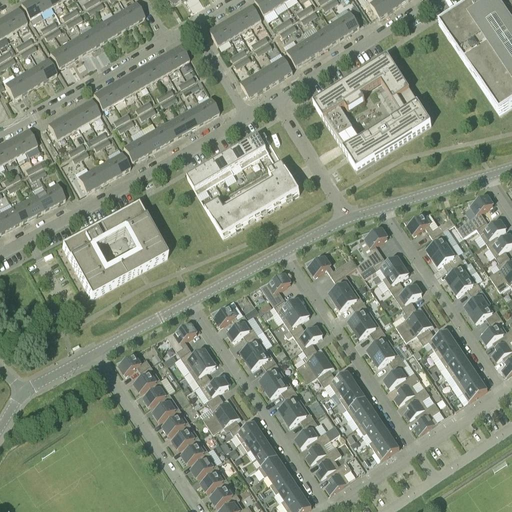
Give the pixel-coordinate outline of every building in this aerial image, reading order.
[(41,17),(52,10),(45,0),(34,0),(32,2),(41,17)] [(45,0),(52,10),(62,4),(60,0),(45,0)] [(169,0),(174,8),(185,2),(183,0),(169,0)] [(265,19),(275,12),(267,0),(261,0),(255,4),(265,19)] [(267,0),(275,12),(286,6),(282,0),(267,0)] [(380,22),(391,15),(381,0),(371,7),(380,22)] [(381,0),(391,15),(401,8),(396,0),(381,0)] [(511,0),(477,0),(466,8),(438,26),(499,119),(511,110),(511,0)] [(332,10),(339,5),(336,1),(329,5),(332,10)] [(30,23),(41,17),(32,2),(21,8),(30,23)] [(86,11),(93,7),(91,2),(84,6),(86,11)] [(97,14),(104,10),(101,5),(94,9),(97,14)] [(325,14),(332,10),(329,5),(323,9),(325,14)] [(134,27),(145,21),(136,6),(126,13),(134,27)] [(307,16),(314,12),(311,7),(304,11),(307,16)] [(90,18),(97,14),(94,9),(87,13),(90,18)] [(242,15),(251,30),(262,23),(253,9),(242,15)] [(72,20),(79,15),(76,11),(69,15),(72,20)] [(300,20),(307,16),(304,11),(297,16),(300,20)] [(7,19),(16,33),(27,27),(18,12),(7,19)] [(124,34),(134,27),(126,13),(115,19),(124,34)] [(311,23),(318,18),(315,14),(308,18),(311,23)] [(65,24),(72,20),(69,15),(62,19),(65,24)] [(240,36),(251,30),(242,15),(232,22),(240,36)] [(340,22),(350,37),(360,30),(351,15),(340,22)] [(76,27),(83,22),(80,18),(73,22),(76,27)] [(302,23),(304,27),(311,23),(308,18),(302,23)] [(0,30),(5,40),(16,33),(7,19),(0,23),(0,30)] [(113,40),(124,34),(115,19),(104,25),(113,40)] [(286,29),(293,25),(290,20),(283,25),(286,29)] [(69,31),(76,27),(73,22),(66,26),(69,31)] [(229,43),(240,36),(232,22),(221,28),(229,43)] [(339,44),(350,37),(340,22),(330,28),(339,44)] [(50,32),(57,28),(55,23),(48,28),(50,32)] [(102,46),(113,40),(104,25),(93,32),(102,46)] [(279,33),(286,29),(283,25),(276,29),(279,33)] [(287,31),(290,36),(297,32),(294,27),(287,31)] [(43,36),(50,32),(48,28),(41,32),(43,36)] [(219,49),(229,43),(221,28),(210,35),(219,49)] [(328,50),(339,44),(330,28),(319,35),(328,50)] [(54,39),(61,35),(59,30),(52,34),(54,39)] [(280,36),(283,40),(290,36),(287,31),(280,36)] [(91,53),(102,46),(93,32),(83,38),(91,53)] [(47,43),(54,39),(52,34),(45,39),(47,43)] [(318,57),(328,50),(319,35),(308,42),(318,57)] [(80,59),(91,53),(83,38),(72,44),(80,59)] [(262,48),(268,43),(266,39),(259,43),(262,48)] [(26,49),(32,45),(30,41),(23,45),(26,49)] [(307,64),(318,57),(308,42),(298,48),(307,64)] [(255,52),(262,48),(259,43),(252,47),(255,52)] [(70,66),(80,59),(72,44),(61,51),(70,66)] [(18,54),(26,49),(23,45),(16,49),(18,54)] [(266,54),(273,50),(270,46),(263,50),(266,54)] [(29,57),(37,53),(34,48),(26,52),(29,57)] [(296,70),(307,64),(298,48),(287,55),(296,70)] [(178,70),(190,64),(181,49),(170,55),(178,70)] [(256,54),(259,59),(266,54),(263,50),(256,54)] [(59,72),(70,66),(61,51),(50,57),(59,72)] [(23,61),(29,57),(26,52),(20,56),(23,61)] [(240,60),(247,56),(244,52),(237,56),(240,60)] [(4,62),(11,58),(8,53),(1,58),(4,62)] [(168,77),(178,70),(170,55),(159,61),(168,77)] [(233,64),(240,60),(237,56),(230,60),(233,64)] [(244,67),(251,63),(249,58),(242,62),(244,67)] [(357,175),(431,128),(387,59),(313,106),(357,175)] [(8,69),(15,65),(12,60),(5,65),(8,69)] [(157,83),(168,77),(159,61),(148,68),(157,83)] [(293,75),(292,73),(284,61),(274,67),(282,82),(293,75)] [(57,78),(55,74),(48,62),(37,69),(46,84),(57,78)] [(237,71),(244,67),(242,62),(235,67),(237,71)] [(272,88),(282,82),(274,67),(263,74),(272,88)] [(146,89),(157,83),(148,68),(137,74),(146,89)] [(35,91),(46,84),(37,69),(26,75),(35,91)] [(135,95),(146,89),(137,74),(127,80),(135,95)] [(261,95),(272,88),(263,74),(252,80),(261,95)] [(24,97),(35,91),(26,75),(15,82),(24,97)] [(188,88),(195,84),(192,79),(185,83),(188,88)] [(124,101),(135,95),(127,80),(116,86),(124,101)] [(250,101),(261,95),(252,80),(241,87),(250,101)] [(13,103),(24,97),(15,82),(4,88),(13,103)] [(181,92),(188,88),(185,83),(178,87),(181,92)] [(113,107),(124,101),(116,86),(105,92),(113,107)] [(192,95),(199,91),(197,86),(190,90),(192,95)] [(185,99),(192,95),(190,90),(182,94),(185,99)] [(166,100),(174,96),(171,91),(164,95),(166,100)] [(102,114),(113,107),(105,92),(94,98),(102,114)] [(159,104),(166,100),(164,95),(157,99),(159,104)] [(170,107),(178,103),(175,98),(168,103),(170,107)] [(200,108),(208,123),(219,117),(211,102),(200,108)] [(163,111),(170,107),(168,103),(161,107),(163,111)] [(81,110),(90,125),(101,119),(92,104),(81,110)] [(145,113),(152,108),(149,104),(142,108),(145,113)] [(138,116),(145,113),(142,108),(135,112),(138,116)] [(197,129),(208,123),(200,108),(189,114),(197,129)] [(79,132),(90,125),(81,110),(70,116),(79,132)] [(149,120),(156,115),(153,111),(146,115),(149,120)] [(187,135),(197,129),(189,114),(178,120),(187,135)] [(142,123),(149,120),(146,115),(139,119),(142,123)] [(68,138),(79,132),(70,116),(59,123),(68,138)] [(123,125),(130,121),(128,116),(120,120),(123,125)] [(116,129),(123,125),(120,120),(113,124),(116,129)] [(176,142),(187,135),(178,120),(167,127),(176,142)] [(57,144),(68,138),(59,123),(48,129),(57,144)] [(127,132),(134,128),(132,123),(124,127),(127,132)] [(120,136),(127,132),(124,127),(117,131),(120,136)] [(152,127),(143,132),(146,138),(155,133),(152,127)] [(165,148),(176,142),(167,127),(156,133),(165,148)] [(154,154),(165,148),(156,133),(145,139),(154,154)] [(18,140),(26,156),(38,150),(29,134),(18,140)] [(99,143),(107,139),(104,134),(97,138),(99,143)] [(93,147),(99,143),(97,138),(90,142),(93,147)] [(143,160),(154,154),(145,139),(134,145),(143,160)] [(260,162),(269,157),(258,139),(249,144),(260,162)] [(15,161),(26,156),(18,140),(7,146),(15,161)] [(104,150),(111,146),(108,141),(101,145),(104,150)] [(251,167),(260,162),(249,144),(241,149),(251,167)] [(96,154),(104,150),(101,145),(94,149),(96,154)] [(132,166),(143,160),(134,145),(124,151),(132,166)] [(0,159),(4,167),(15,161),(7,146),(0,149),(0,159)] [(78,155),(85,151),(82,146),(75,150),(78,155)] [(242,173),(251,167),(241,149),(232,155),(239,168),(242,173)] [(71,159),(78,155),(75,150),(68,154),(71,159)] [(79,158),(82,162),(89,158),(86,153),(79,158)] [(231,173),(239,168),(232,155),(223,160),(231,173)] [(130,172),(128,168),(122,156),(111,162),(119,178),(130,172)] [(75,166),(82,162),(79,158),(72,161),(75,166)] [(234,178),(231,173),(223,160),(214,165),(225,183),(234,178)] [(108,184),(119,178),(111,162),(100,169),(108,184)] [(35,174),(42,170),(40,165),(32,169),(35,174)] [(216,188),(225,183),(214,165),(205,170),(216,188)] [(274,212),(286,205),(300,197),(282,167),(268,175),(274,184),(261,191),(249,198),(236,205),(224,213),(219,204),(205,212),(223,242),(236,234),(249,227),(262,219),(274,212)] [(28,177),(35,174),(32,169),(26,172),(28,177)] [(97,190),(108,184),(100,169),(89,175),(97,190)] [(207,193),(216,188),(205,170),(196,176),(207,193)] [(39,181),(46,177),(44,172),(36,176),(39,181)] [(86,196),(97,190),(89,175),(78,181),(86,196)] [(13,185),(20,181),(18,176),(10,180),(13,185)] [(32,184),(39,181),(36,176),(29,180),(32,184)] [(198,199),(207,193),(196,176),(187,181),(198,199)] [(6,189),(13,185),(10,180),(3,184),(6,189)] [(16,192),(24,188),(22,184),(14,188),(16,192)] [(10,196),(16,192),(14,188),(7,191),(10,196)] [(54,209),(65,203),(57,188),(46,193),(54,209)] [(43,215),(54,209),(46,193),(35,199),(43,215)] [(32,221),(43,215),(35,199),(24,205),(32,221)] [(477,233),(487,226),(481,217),(493,209),(487,200),(487,199),(467,205),(467,206),(468,206),(477,219),(470,224),(477,233)] [(21,226),(32,221),(24,205),(13,211),(21,226)] [(138,208),(62,250),(91,302),(166,261),(138,208)] [(10,232),(21,226),(13,211),(2,217),(10,232)] [(0,237),(10,232),(2,217),(0,217),(0,237)] [(432,242),(443,235),(439,230),(433,234),(423,220),(424,220),(424,219),(404,225),(404,226),(414,240),(425,232),(432,242)] [(486,247),(497,240),(506,234),(500,225),(490,231),(487,226),(477,233),(486,247)] [(376,250),(387,242),(381,233),(382,233),(382,232),(362,238),(362,239),(374,255),(367,260),(374,269),(384,262),(376,250)] [(433,263),(452,249),(443,235),(432,242),(436,248),(427,254),(433,263)] [(496,261),(505,255),(511,250),(511,243),(509,239),(500,245),(497,240),(486,247),(496,261)] [(452,271),(462,264),(452,249),(433,263),(439,272),(448,265),(452,271)] [(495,288),(511,276),(511,264),(511,265),(505,255),(496,261),(499,267),(497,269),(500,273),(489,280),(495,288)] [(335,286),(346,279),(357,271),(352,263),(334,275),(322,258),(323,258),(323,257),(305,267),(315,281),(327,273),(335,286)] [(381,272),(387,280),(387,281),(403,270),(397,261),(387,267),(384,262),(374,269),(377,275),(381,272)] [(452,291),(471,278),(462,264),(452,271),(455,276),(446,282),(452,291)] [(392,297),(403,290),(399,285),(409,279),(403,270),(387,281),(387,280),(383,283),(392,297)] [(511,276),(495,288),(500,296),(510,289),(511,291),(511,276)] [(274,311),(285,304),(279,295),(291,288),(285,278),(284,277),(260,291),(261,291),(274,311)] [(471,299),(481,292),(471,278),(452,291),(458,300),(467,294),(471,299)] [(351,296),(355,293),(346,279),(335,286),(339,291),(329,297),(335,306),(351,296)] [(402,312),(411,305),(422,298),(416,289),(406,296),(403,290),(392,297),(402,312)] [(487,309),(491,307),(481,292),(471,299),(474,304),(465,311),(471,319),(487,309)] [(354,314),(365,307),(361,302),(357,304),(351,296),(335,306),(341,315),(351,309),(354,314)] [(274,311),(284,325),(303,312),(297,303),(288,309),(285,304),(274,311)] [(261,310),(265,315),(273,310),(270,305),(261,310)] [(401,338),(426,322),(421,314),(418,315),(411,305),(402,312),(406,317),(403,319),(406,323),(396,330),(401,338)] [(237,331),(248,324),(244,319),(238,323),(228,309),(229,308),(228,307),(211,317),(211,318),(220,331),(232,324),(237,331)] [(354,335),(374,321),(365,307),(354,314),(358,319),(348,326),(354,335)] [(490,327),(500,321),(496,315),(492,318),(487,309),(471,319),(477,328),(486,322),(490,327)] [(249,321),(256,318),(258,323),(262,322),(258,311),(247,315),(249,321)] [(293,339),(304,332),(300,327),(309,321),(303,312),(284,325),(290,334),(293,339)] [(273,319),(274,319),(271,314),(265,318),(268,323),(273,319)] [(267,351),(273,347),(255,319),(249,322),(267,351)] [(373,343),(384,336),(374,321),(354,335),(360,343),(370,337),(373,343)] [(508,337),(507,336),(502,328),(504,326),(500,321),(490,327),(493,333),(482,341),(488,350),(492,347),(508,337)] [(429,346),(436,341),(429,331),(431,330),(426,322),(401,338),(406,346),(417,339),(424,350),(424,349),(429,346)] [(247,345),(257,338),(248,324),(237,331),(228,337),(234,346),(243,340),(247,345)] [(181,362),(191,355),(185,345),(197,337),(191,328),(191,327),(173,337),(173,338),(174,337),(183,351),(177,356),(181,362)] [(303,354),(312,347),(323,340),(316,331),(307,337),(304,332),(293,339),(303,354)] [(511,355),(511,348),(510,346),(511,344),(511,332),(511,333),(507,336),(508,337),(492,347),(496,351),(495,352),(496,353),(496,352),(497,354),(493,357),(498,365),(502,362),(511,355)] [(290,334),(284,338),(288,343),(293,339),(290,334)] [(429,346),(435,354),(452,342),(447,334),(436,341),(429,346)] [(373,363),(393,350),(384,336),(373,343),(377,348),(367,354),(373,363)] [(247,366),(267,352),(257,338),(247,345),(250,350),(241,357),(247,366)] [(435,354),(440,363),(458,351),(452,342),(435,354)] [(302,380),(327,363),(321,355),(319,357),(312,347),(303,354),(307,359),(304,361),(307,365),(296,372),(302,380)] [(392,371),(403,364),(393,350),(373,363),(379,372),(389,366),(392,371)] [(446,371),(449,369),(464,359),(458,351),(440,363),(446,371)] [(266,374),(276,367),(267,352),(247,366),(253,374),(262,368),(266,374)] [(181,362),(190,376),(210,362),(204,353),(195,360),(191,355),(181,362)] [(511,376),(511,355),(502,362),(506,366),(505,367),(506,368),(506,367),(507,369),(503,372),(507,379),(507,380),(511,376)] [(140,377),(151,370),(147,364),(141,368),(134,359),(135,358),(135,357),(117,367),(117,368),(125,380),(137,372),(140,377)] [(449,369),(455,377),(469,368),(464,359),(449,369)] [(200,390),(210,383),(206,377),(216,371),(210,362),(190,376),(200,390)] [(330,388),(336,383),(330,373),(332,372),(327,363),(302,380),(307,388),(317,381),(324,392),(325,391),(330,388)] [(410,380),(410,379),(404,371),(406,370),(403,364),(392,371),(396,376),(384,384),(390,393),(395,390),(410,380)] [(266,394),(286,381),(276,367),(266,374),(269,379),(260,385),(266,394)] [(451,379),(457,388),(475,376),(469,368),(455,377),(451,379)] [(150,391),(160,384),(151,370),(140,377),(144,382),(135,388),(141,397),(150,391)] [(330,388),(335,396),(353,384),(347,376),(336,383),(330,388)] [(418,397),(417,396),(413,389),(420,385),(415,376),(410,379),(410,380),(395,390),(398,395),(398,396),(399,396),(400,398),(395,401),(400,408),(405,405),(418,397)] [(457,388),(463,397),(481,385),(475,376),(457,388)] [(169,396),(176,393),(169,379),(163,382),(169,396)] [(285,402),(295,395),(286,381),(266,394),(272,403),(281,397),(285,402)] [(210,383),(200,390),(209,404),(229,391),(223,382),(213,388),(210,383)] [(159,405),(170,398),(160,384),(150,391),(153,396),(144,402),(150,411),(159,405)] [(335,396),(341,404),(359,393),(353,384),(335,396)] [(468,406),(488,393),(487,393),(481,385),(463,397),(469,405),(468,406)] [(428,412),(427,411),(423,404),(430,400),(424,391),(417,396),(418,397),(405,405),(408,410),(408,411),(409,411),(410,412),(405,416),(410,423),(415,420),(428,412)] [(341,404),(347,413),(365,401),(359,393),(341,404)] [(285,422),(305,409),(295,395),(285,402),(288,407),(279,413),(285,422)] [(169,419),(179,412),(170,398),(159,405),(163,410),(153,416),(160,425),(169,419)] [(353,422),(370,410),(365,402),(366,401),(366,400),(365,401),(347,413),(353,422)] [(203,423),(208,431),(233,414),(228,406),(225,408),(222,403),(210,411),(213,416),(203,423)] [(438,426),(433,419),(440,414),(435,406),(427,411),(428,412),(415,420),(418,425),(418,426),(419,426),(420,427),(415,431),(420,438),(419,438),(420,439),(438,426)] [(304,430),(314,423),(305,409),(285,422),(291,431),(300,425),(304,430)] [(353,422),(358,430),(376,418),(370,410),(353,422)] [(179,433),(189,426),(179,412),(169,419),(172,424),(163,430),(169,440),(179,433)] [(233,414),(208,431),(214,439),(224,432),(227,436),(239,428),(236,424),(239,422),(233,414)] [(332,425),(329,420),(327,416),(321,420),(327,429),(332,425)] [(364,439),(368,437),(367,436),(382,427),(376,418),(358,430),(364,439)] [(322,439),(321,439),(316,431),(318,429),(314,423),(304,430),(307,436),(296,443),(302,453),(307,450),(322,439)] [(188,448),(199,441),(189,426),(179,433),(182,438),(173,445),(179,454),(188,448)] [(236,438),(242,447),(260,435),(254,426),(236,438)] [(367,436),(368,437),(373,445),(387,435),(382,427),(367,436)] [(332,443),(342,436),(335,428),(326,435),(332,443)] [(248,456),(251,453),(265,443),(260,435),(242,447),(248,456)] [(369,447),(375,455),(393,444),(387,435),(373,445),(369,447)] [(329,456),(329,455),(325,449),(332,444),(326,436),(321,439),(322,439),(307,450),(310,454),(309,455),(310,456),(310,455),(311,457),(307,460),(312,468),(317,465),(329,456)] [(351,447),(356,444),(352,438),(348,441),(351,447)] [(198,462),(208,455),(199,441),(188,448),(191,453),(182,459),(188,468),(198,462)] [(251,453),(257,462),(271,452),(265,443),(251,453)] [(380,464),(381,465),(400,452),(399,452),(393,444),(375,455),(381,464),(380,464)] [(225,446),(220,449),(226,457),(231,454),(225,446)] [(217,467),(222,464),(215,451),(210,453),(217,467)] [(339,471),(339,470),(335,464),(342,459),(336,451),(329,455),(329,456),(317,465),(320,469),(319,470),(320,470),(321,472),(317,475),(322,483),(327,480),(339,471)] [(257,462),(262,470),(277,460),(271,452),(257,462)] [(207,476),(218,469),(208,455),(198,462),(201,467),(192,473),(198,482),(207,476)] [(265,481),(268,479),(282,469),(277,460),(262,470),(259,472),(265,481)] [(339,471),(327,480),(330,484),(329,485),(330,485),(331,487),(327,490),(332,497),(331,498),(350,486),(349,485),(345,479),(352,474),(346,465),(339,470),(339,471)] [(217,490),(227,483),(218,469),(207,476),(210,481),(201,487),(207,497),(217,490)] [(268,479),(273,487),(274,487),(288,477),(282,469),(268,479)] [(276,498),(280,496),(279,496),(294,486),(288,477),(274,487),(273,487),(270,489),(276,498)] [(233,500),(232,500),(227,491),(231,489),(227,483),(217,490),(220,495),(211,502),(217,511),(226,505),(233,500)] [(279,496),(280,496),(285,504),(299,494),(294,486),(279,496)] [(282,506),(285,511),(291,511),(305,503),(299,494),(285,504),(282,506)] [(242,511),(238,504),(240,503),(236,497),(232,500),(233,500),(226,505),(230,510),(225,511),(242,511)] [(305,503),(291,511),(310,511),(312,511),(311,511),(305,503)]
